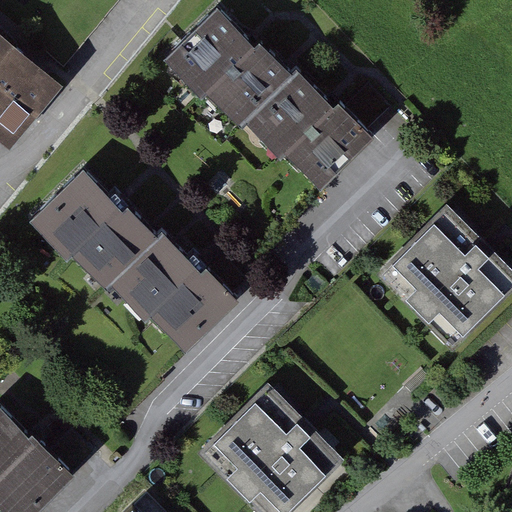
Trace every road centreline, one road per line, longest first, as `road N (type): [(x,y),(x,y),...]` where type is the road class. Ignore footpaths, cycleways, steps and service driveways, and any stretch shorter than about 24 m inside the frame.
road 1 (residential): [(82,511),(153,437),(154,409),(409,145)]
road 2 (residential): [(0,182),(161,0)]
road 3 (unclassified): [(356,511),(511,380)]
